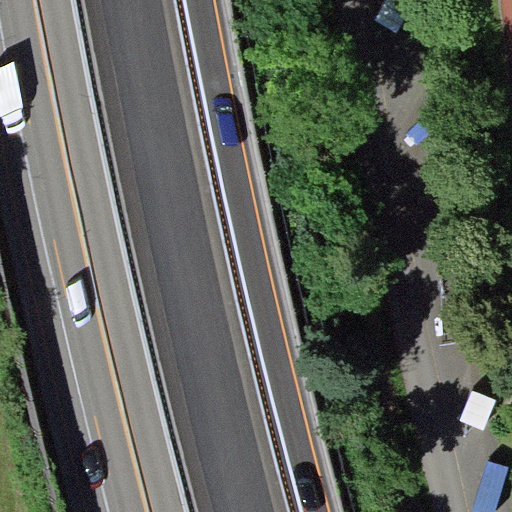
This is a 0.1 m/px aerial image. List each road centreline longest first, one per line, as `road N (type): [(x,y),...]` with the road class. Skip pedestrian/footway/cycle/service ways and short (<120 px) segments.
road 1 (motorway): [(283,511),(194,177),(164,0)]
road 2 (motorway): [(43,0),(77,216),(151,511)]
road 3 (residential): [(459,511),(352,0)]
